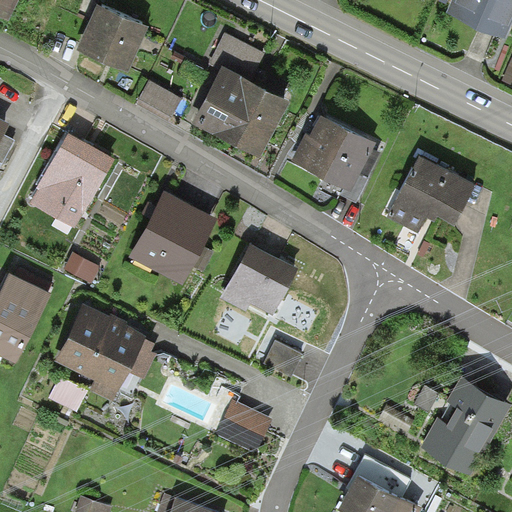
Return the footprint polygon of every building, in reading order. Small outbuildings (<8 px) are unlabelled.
[(0,0),(0,9),(8,13),(15,0),(0,0)] [(150,17),(111,0),(95,0),(77,43),(111,57),(129,65),(150,17)] [(511,0),(448,0),(447,4),(506,30),(511,16),(511,0)] [(222,55),(252,70),(263,48),(225,28),(209,59),(218,64),(222,55)] [(252,70),(222,55),(218,64),(192,116),(260,150),(291,89),(252,70)] [(183,93),(150,75),(137,99),(170,117),(183,93)] [(377,134),(321,106),(309,129),(306,128),(292,156),(345,182),(351,185),(359,169),(377,134)] [(0,134),(3,129),(11,114),(0,108),(0,134)] [(115,149),(69,124),(36,182),(38,183),(30,198),(76,223),(85,207),(83,207),(115,149)] [(15,135),(3,129),(0,134),(0,157),(3,159),(15,135)] [(475,175),(419,147),(386,212),(419,229),(427,212),(431,214),(434,216),(438,209),(455,217),(475,175)] [(368,174),(359,169),(351,185),(345,182),(340,191),(356,198),(368,174)] [(218,210),(165,183),(129,252),(182,280),(218,210)] [(298,259),(251,234),(220,292),(246,306),(251,296),(272,308),(298,259)] [(214,247),(203,241),(193,262),(204,267),(214,247)] [(102,263),(73,247),(63,265),(92,281),(102,263)] [(52,285),(11,264),(0,285),(0,351),(15,359),(52,285)] [(146,327),(81,297),(54,356),(95,375),(89,387),(112,397),(126,367),(144,375),(158,346),(151,343),(155,334),(145,330),(146,327)] [(286,377),(298,353),(258,333),(246,356),(286,377)] [(511,396),(511,395),(462,368),(421,442),(472,470),(511,396)] [(88,385),(60,372),(49,396),(77,410),(88,385)] [(415,399),(429,407),(440,388),(426,380),(415,399)] [(273,414),(233,396),(217,432),(257,450),(273,414)] [(415,416),(388,400),(379,415),(407,431),(415,416)] [(365,452),(358,465),(404,490),(411,477),(365,452)] [(404,490),(358,465),(338,501),(358,511),(417,511),(423,500),(404,490)] [(225,511),(227,508),(176,490),(167,511),(225,511)] [(109,511),(113,502),(81,491),(75,511),(78,511),(109,511)]
